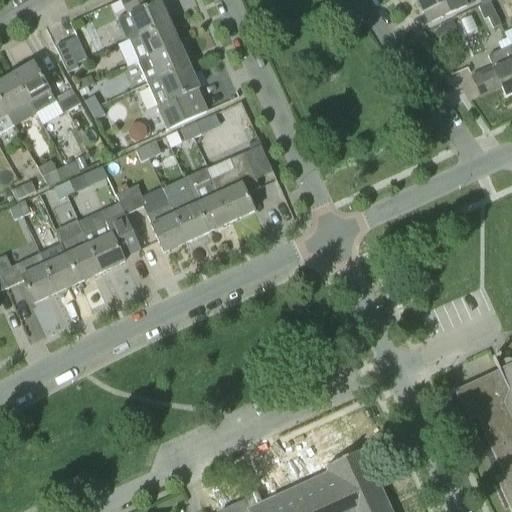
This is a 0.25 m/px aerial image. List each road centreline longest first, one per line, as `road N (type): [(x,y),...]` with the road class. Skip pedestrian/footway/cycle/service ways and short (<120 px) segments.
road 1 (residential): [(0,393),(330,234)]
road 2 (residential): [(87,511),(383,366)]
road 3 (residential): [(330,234),(221,0)]
road 4 (residential): [(479,166),(362,0)]
road 5 (residential): [(330,234),(479,166)]
road 6 (residential): [(452,511),(383,366)]
road 7 (residential): [(383,366),(330,234)]
